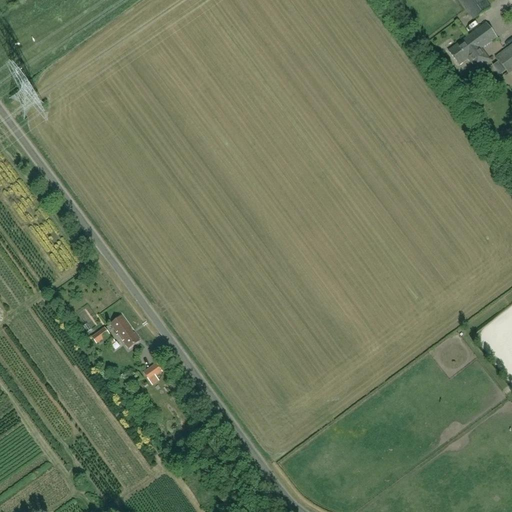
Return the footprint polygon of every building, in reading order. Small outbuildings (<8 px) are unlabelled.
[(483,0),(458,0),(472,19),(488,7),(483,0)] [(459,65),(468,58),(476,69),(489,60),(481,49),(496,38),(485,24),(448,51),(459,65)] [(511,46),(497,58),(508,72),(511,69),(511,46)] [(121,316),(110,324),(128,349),(140,341),(121,316)] [(109,335),(104,328),(92,338),(96,344),(109,335)] [(115,342),(112,338),(106,343),(109,347),(115,342)] [(162,372),(156,364),(143,373),(152,386),(159,381),(156,377),(162,372)] [(211,451),(217,446),(214,440),(207,446),(211,451)]
